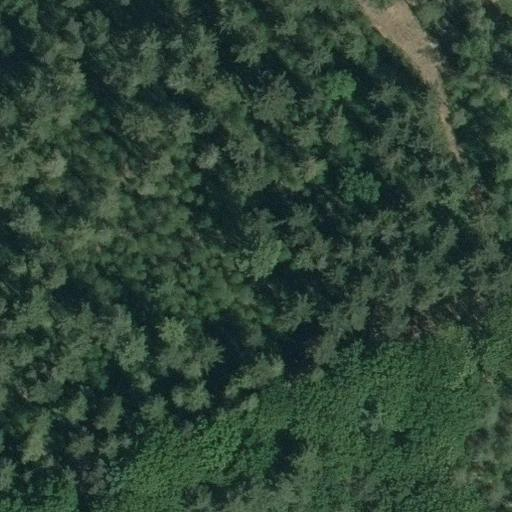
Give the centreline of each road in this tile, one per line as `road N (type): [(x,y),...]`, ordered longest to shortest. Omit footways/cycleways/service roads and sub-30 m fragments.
road 1 (track): [(448,372),(335,255),(268,143),(223,38),(195,12),(160,18),(0,87)]
road 2 (track): [(133,511),(511,345)]
